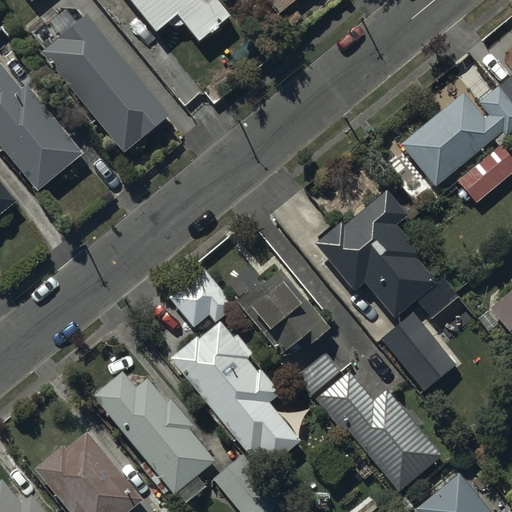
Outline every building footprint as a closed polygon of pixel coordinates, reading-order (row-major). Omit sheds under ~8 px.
[(22,0),(30,10),(42,0),(22,0)] [(129,0),(155,31),(177,13),(199,41),(229,16),(216,0),(129,0)] [(257,0),(277,23),(305,0),(257,0)] [(85,27),(40,63),(123,163),(169,127),(85,27)] [(511,72),(498,84),(511,100),(511,72)] [(0,74),(0,157),(36,202),(83,165),(26,96),(20,100),(0,74)] [(511,100),(498,84),(478,99),(490,113),(483,118),(461,92),(401,142),(435,183),(500,130),(504,134),(511,127),(511,100)] [(511,159),(501,146),(457,181),(474,203),(511,172),(511,159)] [(344,227),(341,224),(316,244),(353,290),(365,280),(394,316),(435,284),(414,258),(418,254),(396,226),(408,217),(388,192),(344,227)] [(0,225),(15,212),(0,195),(0,225)] [(282,267),(238,302),(282,356),(298,343),(305,352),(332,330),(282,267)] [(204,272),(172,299),(197,327),(209,316),(215,323),(234,308),(204,272)] [(511,285),(487,305),(511,335),(511,285)] [(413,314),(380,340),(422,392),(455,366),(413,314)] [(235,339),(221,322),(201,338),(198,336),(171,358),(261,469),(302,441),(270,402),(282,393),(262,370),(258,373),(248,360),(254,355),(239,336),(235,339)] [(324,350),(293,374),(309,395),(340,370),(324,350)] [(374,400),(350,371),(316,399),(343,432),(348,428),(399,492),(442,457),(388,389),(374,400)] [(124,375),(95,397),(176,494),(215,462),(189,430),(193,426),(172,399),(167,403),(149,379),(136,389),(124,375)] [(130,511),(142,502),(87,434),(67,450),(64,447),(36,470),(70,511),(130,511)] [(241,459),(213,481),(237,511),(275,511),(280,508),(241,459)] [(0,511),(50,511),(28,487),(18,494),(0,471),(0,511)] [(489,511),(460,477),(416,510),(417,511),(505,511),(504,511),(489,511)]
